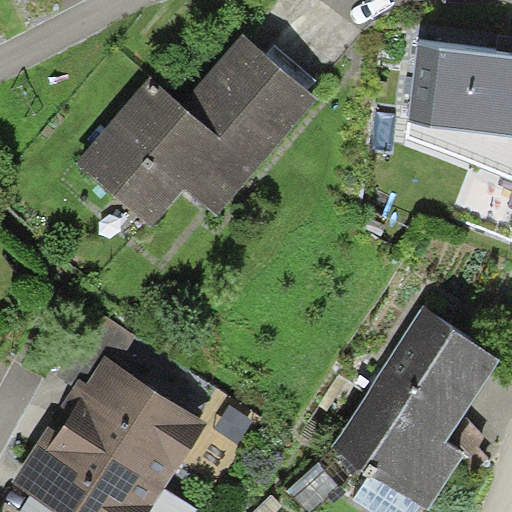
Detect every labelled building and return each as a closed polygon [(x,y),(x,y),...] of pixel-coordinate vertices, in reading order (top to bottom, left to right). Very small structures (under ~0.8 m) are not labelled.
[(315,108),(235,39),(173,110),(143,84),(73,165),(150,231),(183,193),(216,222),(315,108)] [(511,60),(421,48),(411,118),(511,132),(511,60)] [(498,358),(426,310),(329,451),(419,511),(429,511),(466,459),(440,442),(498,358)] [(96,360),(55,424),(160,491),(201,427),(96,360)] [(54,511),(147,511),(160,491),(55,424),(15,487),(54,511)] [(312,468),(279,492),(293,511),(306,511),(331,494),(312,468)]
